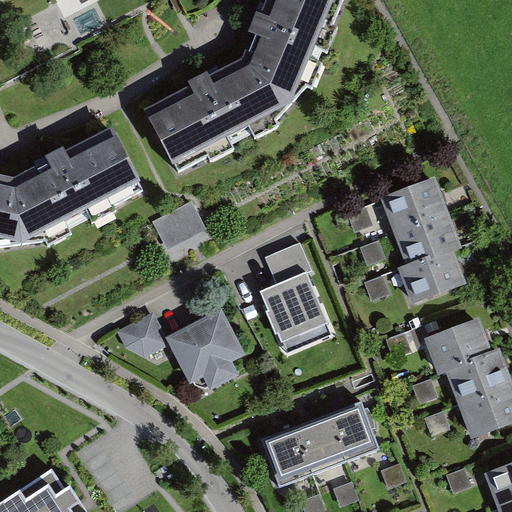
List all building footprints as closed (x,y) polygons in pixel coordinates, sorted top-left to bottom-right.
[(327,0),(274,0),(246,73),(294,120),(342,7),(327,0)] [(246,73),(146,123),(175,183),(294,120),(246,73)] [(114,141),(15,192),(23,261),(143,200),(114,141)] [(435,169),(380,189),(390,219),(446,200),(435,169)] [(0,255),(23,261),(15,192),(0,188),(0,255)] [(446,200),(390,219),(403,256),(453,239),(459,237),(446,200)] [(192,206),(153,226),(168,254),(207,234),(192,206)] [(275,277),(259,283),(284,347),(334,327),(299,239),(265,253),(275,277)] [(453,239),(403,256),(396,259),(411,298),(468,276),(453,239)] [(220,299),(164,329),(170,341),(189,376),(203,369),(210,382),(240,367),(233,354),(245,347),(220,299)] [(481,308),(424,331),(438,366),(444,364),(495,343),(481,308)] [(170,341),(152,309),(118,329),(136,360),(170,341)] [(495,343),(444,364),(456,398),(511,376),(511,373),(500,341),(495,343)] [(511,376),(456,398),(470,433),(511,416),(511,376)] [(441,402),(437,382),(417,385),(421,405),(441,402)] [(359,395),(326,408),(345,454),(377,441),(359,395)] [(326,408),(294,420),(313,468),(345,454),(326,408)] [(294,420),(261,432),(279,481),(313,468),(294,420)] [(511,490),(511,456),(484,467),(495,496),(511,490)] [(0,508),(0,511),(79,511),(53,473),(0,508)] [(355,481),(337,488),(345,511),(355,511),(365,509),(355,481)] [(511,511),(511,490),(495,496),(500,511),(511,511)] [(303,501),(306,511),(328,511),(322,494),(303,501)]
